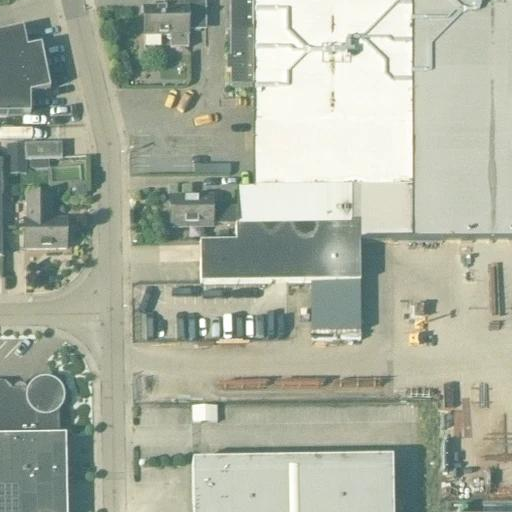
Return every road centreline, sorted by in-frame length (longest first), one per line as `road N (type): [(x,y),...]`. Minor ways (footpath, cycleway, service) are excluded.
road 1 (unclassified): [(110,313),(106,138),(73,0)]
road 2 (unclassified): [(113,511),(110,313)]
